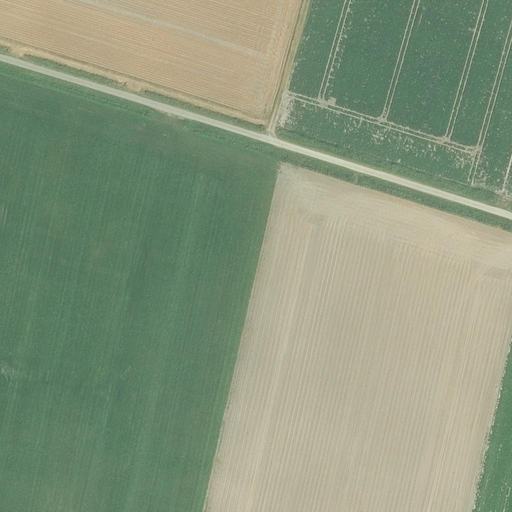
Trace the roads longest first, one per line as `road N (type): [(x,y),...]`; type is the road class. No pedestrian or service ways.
road 1 (unclassified): [(511,216),(0,58)]
road 2 (track): [(268,139),(307,0)]
